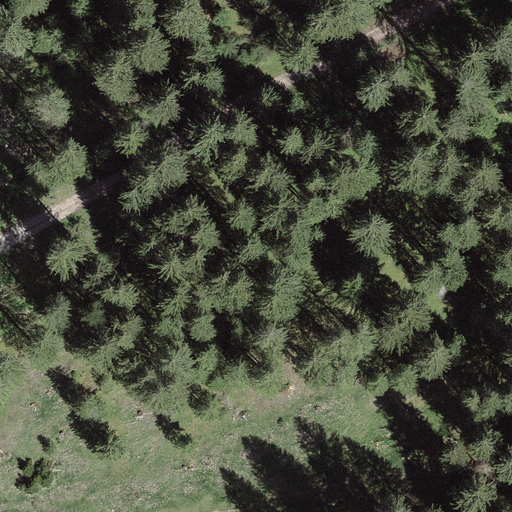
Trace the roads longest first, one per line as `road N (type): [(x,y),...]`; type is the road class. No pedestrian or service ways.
road 1 (track): [(0,244),(448,0)]
road 2 (track): [(186,511),(346,481),(434,485),(511,462)]
